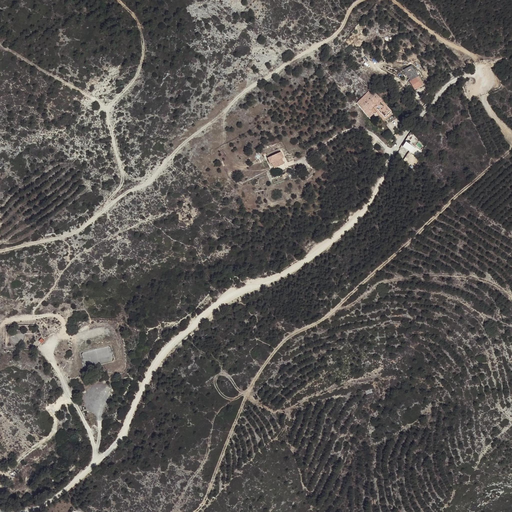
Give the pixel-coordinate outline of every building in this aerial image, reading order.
[(418,77),(409,82),(414,90),(423,85),(418,77)] [(373,91),(370,88),(368,90),(369,91),(356,103),(361,110),(365,107),(368,109),(379,99),(372,92),(373,91)] [(384,109),(380,113),(385,120),(389,117),(385,111),(388,109),(385,105),(382,107),(384,109)] [(414,148),(405,143),(403,147),(411,153),(414,148)] [(280,152),(267,158),(270,163),(271,163),(273,168),(283,163),(281,158),(283,157),(280,152)] [(24,339),(24,337),(24,336),(23,335),(23,333),(22,332),(21,331),(20,331),(18,330),(17,330),(16,330),(14,331),(13,331),(12,332),(11,333),(10,334),(10,335),(9,337),(9,338),(10,339),(10,341),(11,342),(12,343),(13,344),(14,344),(16,345),(17,345),(18,344),(20,344),(21,343),(22,342),(23,341),(23,340),(24,339)] [(86,367),(114,362),(112,353),(110,354),(109,347),(97,349),(98,355),(84,357),(86,367)]
